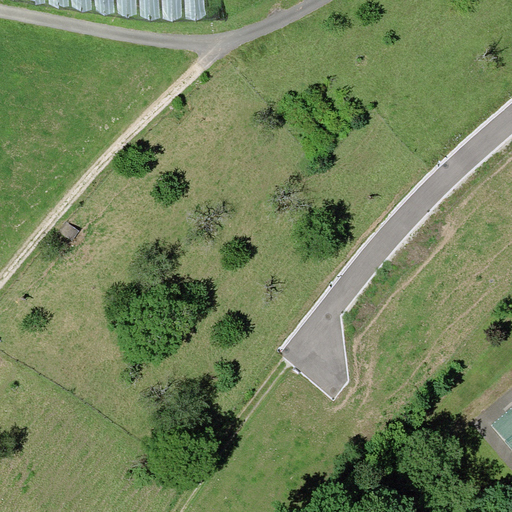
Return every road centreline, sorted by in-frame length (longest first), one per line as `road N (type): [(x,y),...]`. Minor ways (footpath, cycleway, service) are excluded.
road 1 (track): [(177,511),(333,301),(407,214),(511,118)]
road 2 (unclassified): [(0,15),(176,48),(221,48),(326,0)]
road 3 (track): [(0,286),(98,165),(221,48)]
